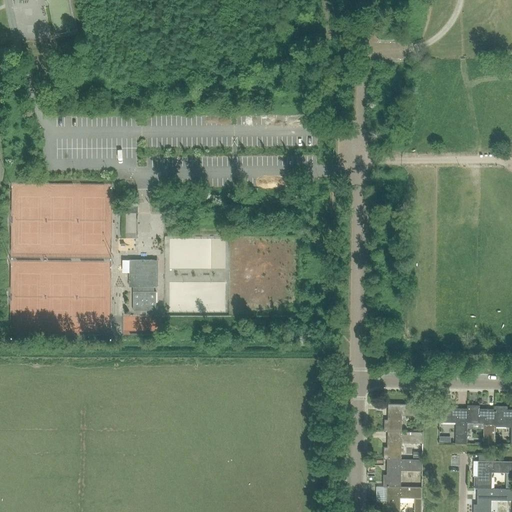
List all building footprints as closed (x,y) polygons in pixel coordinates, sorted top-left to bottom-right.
[(133,311),(156,311),(156,292),(154,292),(154,286),(158,286),(158,261),(154,261),(154,260),(135,260),(135,273),(129,273),(129,288),(133,288),(133,311)] [(402,415),(423,415),(424,404),(389,404),(388,419),(384,419),(384,431),(422,432),(423,432),(402,431),(402,415)] [(467,444),(467,409),(452,408),(452,405),(440,404),(440,422),(456,422),(456,444),(467,444)] [(494,444),(495,406),(494,409),(480,409),(480,405),(467,405),(467,409),(467,444),(468,422),(484,423),(483,444),(494,444)] [(511,444),(511,409),(507,409),(507,406),(495,406),(494,444),(495,444),(495,426),(511,427),(511,445),(511,444)] [(423,432),(422,432),(384,431),(384,432),(388,432),(388,447),(384,447),(384,459),(422,459),(401,459),(401,443),(423,443),(423,432)] [(401,470),(422,471),(422,459),(384,459),(387,459),(387,474),(383,474),(383,487),(387,487),(422,487),(400,486),(401,470)] [(491,472),(511,472),(511,461),(478,460),(478,476),(474,476),(474,488),(477,489),(511,489),(511,488),(491,488),(491,472)] [(383,502),(382,511),(399,511),(400,498),(414,498),(413,511),(421,511),(422,487),(387,487),(386,502),(383,502)] [(511,500),(511,489),(477,489),(477,504),(473,504),(473,511),(490,511),(491,500),(511,500)]
